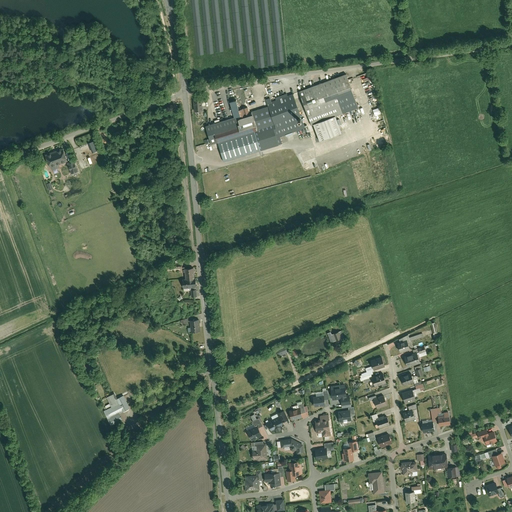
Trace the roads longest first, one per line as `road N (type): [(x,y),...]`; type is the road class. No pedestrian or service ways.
road 1 (residential): [(229,498),(185,92)]
road 2 (residential): [(511,45),(185,92)]
road 3 (residential): [(0,162),(185,92)]
road 4 (track): [(142,108),(91,84),(0,81)]
